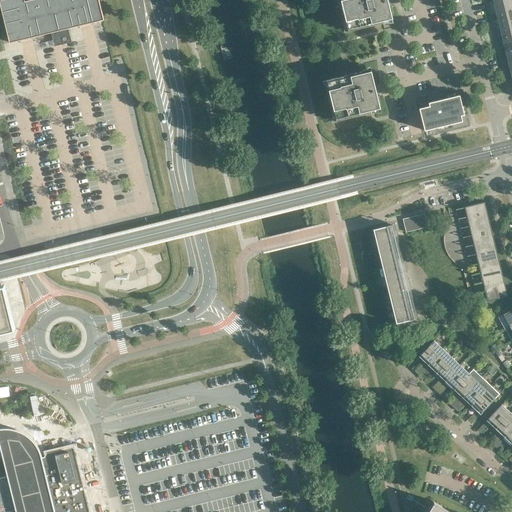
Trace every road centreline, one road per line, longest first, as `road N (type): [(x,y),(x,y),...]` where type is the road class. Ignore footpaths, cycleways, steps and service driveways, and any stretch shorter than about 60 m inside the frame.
road 1 (secondary): [(136,0),(192,275),(174,300),(85,322)]
road 2 (secondary): [(207,293),(158,0)]
road 3 (residential): [(301,511),(264,364)]
road 4 (residential): [(511,480),(411,390)]
